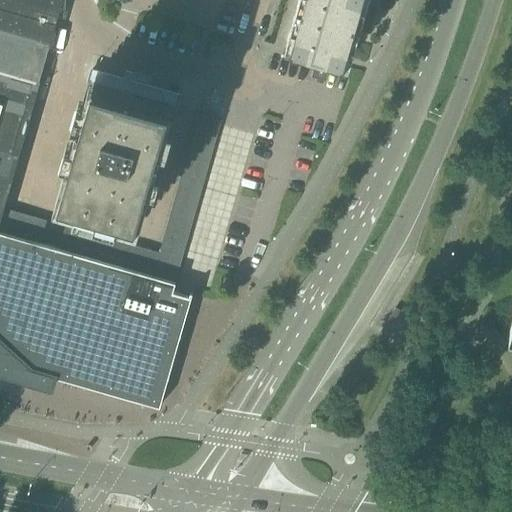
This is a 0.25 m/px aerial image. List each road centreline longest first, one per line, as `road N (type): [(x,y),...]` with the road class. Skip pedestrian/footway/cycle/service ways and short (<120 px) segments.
road 1 (tertiary): [(457,0),(395,154),(194,490)]
road 2 (tertiary): [(245,497),(396,247),(493,0)]
road 3 (residential): [(72,34),(22,202),(149,234),(197,68)]
road 4 (secondary): [(194,490),(0,451)]
road 5 (residential): [(197,68),(72,34)]
